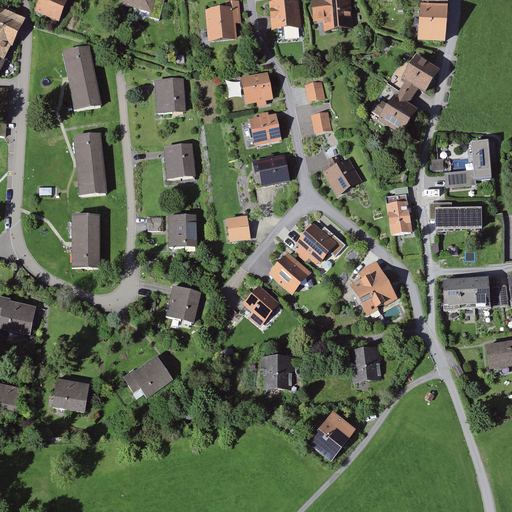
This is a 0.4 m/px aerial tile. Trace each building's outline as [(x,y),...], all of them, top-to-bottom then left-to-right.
[(71,0),(44,0),(39,19),(63,27),(71,0)] [(124,0),(122,9),(151,16),(149,22),(162,25),(168,1),(163,0),(124,0)] [(353,1),(313,5),(315,25),(325,24),(326,37),(355,35),(353,1)] [(230,13),(208,15),(211,48),(238,45),(236,28),(243,27),(241,3),(229,4),(230,13)] [(301,4),(272,7),(275,36),(287,34),(288,45),(304,43),(301,4)] [(450,11),(426,10),(424,47),(448,48),(450,11)] [(0,78),(26,22),(3,12),(0,19),(0,78)] [(92,53),(66,57),(71,80),(77,115),(103,110),(92,53)] [(402,94),(413,102),(420,93),(428,98),(443,76),(420,60),(405,83),(408,86),(402,94)] [(270,77),(242,83),(248,110),(276,103),(270,77)] [(230,99),(243,98),(242,83),(229,84),(230,99)] [(186,84),(158,86),(160,116),(188,114),(186,84)] [(324,85),(307,87),(311,107),(327,103),(324,85)] [(380,100),(370,116),(404,138),(420,114),(410,107),(413,102),(402,94),(393,109),(380,100)] [(329,116),(313,118),(317,137),(333,134),(329,116)] [(277,117),(250,122),(257,151),(284,146),(277,117)] [(103,137),(76,140),(78,162),(82,201),(109,198),(103,137)] [(492,145),(473,146),(446,177),(447,189),(495,184),(492,145)] [(195,149),(167,151),(169,183),(198,180),(195,149)] [(286,158),(257,164),(263,192),(291,187),(286,158)] [(334,173),(325,177),(339,202),(365,188),(351,163),(343,167),(339,159),(329,164),(334,173)] [(387,200),(394,238),(415,236),(408,197),(387,200)] [(486,213),(439,212),(441,237),(486,235),(486,213)] [(249,216),(228,217),(230,242),(251,241),(249,216)] [(103,218),(77,218),(77,248),(76,272),(103,272),(103,218)] [(163,218),(148,219),(148,225),(148,232),(163,232),(163,218)] [(198,219),(172,220),(173,252),(199,251),(198,219)] [(340,248),(315,227),(297,249),(319,269),(340,248)] [(312,276),(289,257),(273,277),(293,297),(312,276)] [(365,282),(352,289),(369,317),(399,301),(377,263),(361,274),(365,282)] [(4,267),(0,265),(0,281),(12,284),(15,269),(4,267)] [(492,279),(446,280),(447,313),(493,310),(492,279)] [(205,297),(176,289),(168,321),(197,328),(205,297)] [(282,308),(261,290),(244,313),(263,331),(282,308)] [(13,302),(0,299),(0,312),(5,313),(3,324),(35,330),(39,310),(12,305),(13,302)] [(511,345),(489,349),(492,375),(511,372),(511,345)] [(381,353),(350,355),(353,386),(383,383),(381,353)] [(174,382),(158,360),(137,375),(135,372),(124,380),(135,396),(143,390),(150,399),(174,382)] [(296,362),(263,361),(262,392),(294,394),(296,362)] [(93,387),(61,383),(57,411),(89,416),(93,387)] [(0,420),(19,425),(25,393),(0,388),(0,420)] [(428,393),(424,399),(430,402),(434,396),(428,393)] [(190,409),(179,414),(183,424),(194,419),(190,409)] [(359,434),(337,416),(313,447),(334,466),(359,434)]
